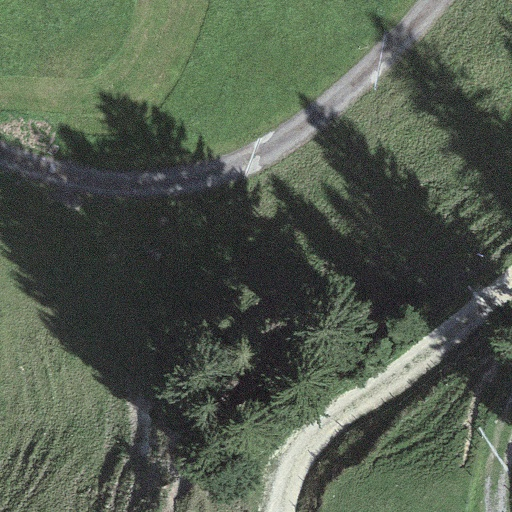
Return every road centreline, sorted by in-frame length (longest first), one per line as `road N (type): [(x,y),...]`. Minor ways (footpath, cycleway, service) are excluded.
road 1 (track): [(0,151),(99,184),(151,187),(236,168),(290,139),(349,90),(436,0)]
road 2 (track): [(511,284),(323,425),(287,472),(278,511)]
